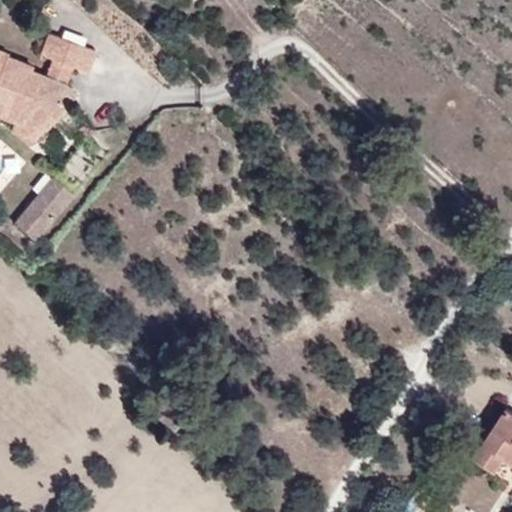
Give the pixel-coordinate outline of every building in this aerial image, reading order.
[(131,48),(147,30),(130,14),(115,34),(131,48)] [(11,41),(0,36),(0,105),(15,111),(15,112),(13,119),(33,133),(71,97),(58,76),(58,66),(67,70),(74,55),(89,60),(97,40),(50,21),(42,42),(55,47),(49,62),(34,57),(37,54),(10,44),(11,41)] [(53,163),(15,209),(38,229),(76,183),(53,163)] [(511,453),(511,402),(502,396),(468,446),(492,462),(501,447),(511,453)] [(511,484),(511,453),(501,447),(492,462),(487,469),(511,484)] [(398,509),(419,482),(400,470),(381,498),(398,509)]
